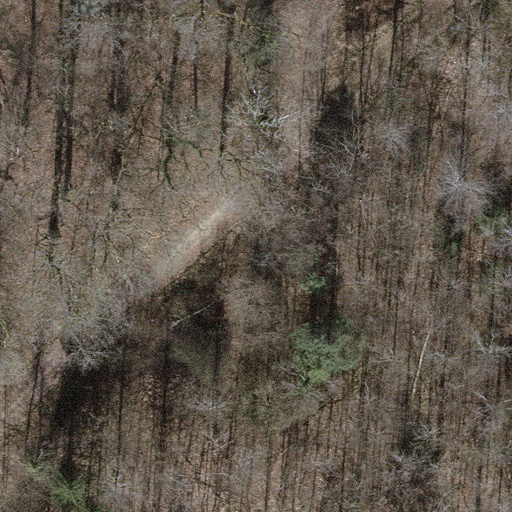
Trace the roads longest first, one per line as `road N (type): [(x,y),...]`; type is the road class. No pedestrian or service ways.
road 1 (track): [(0,418),(280,181),(471,0)]
road 2 (track): [(321,0),(319,38),(280,181)]
